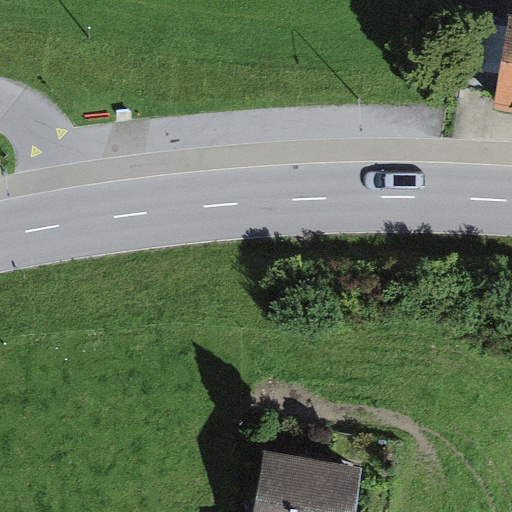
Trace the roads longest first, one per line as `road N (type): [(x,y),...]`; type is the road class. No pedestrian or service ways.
road 1 (secondary): [(511,203),(317,201),(90,221)]
road 2 (residential): [(90,221),(42,135),(0,106)]
